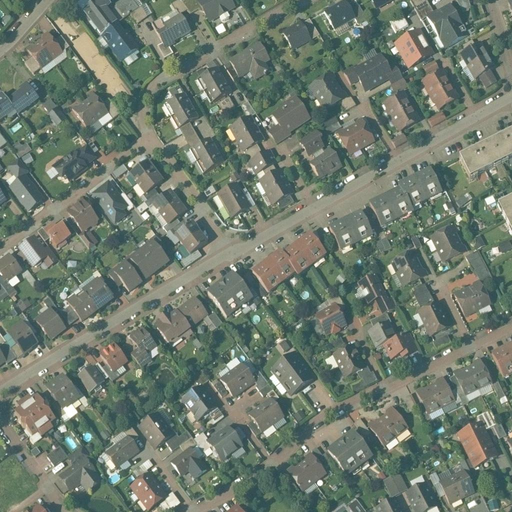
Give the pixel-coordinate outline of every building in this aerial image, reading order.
[(14,11),(5,0),(0,0),(0,2),(9,14),(14,11)] [(100,0),(96,4),(83,13),(102,37),(116,26),(130,16),(138,10),(130,0),(122,0),(115,6),(117,8),(108,15),(104,10),(109,6),(105,0),(100,0)] [(179,0),(171,5),(178,17),(181,15),(187,12),(181,3),(179,0)] [(199,0),(187,0),(181,3),(187,12),(190,16),(199,11),(198,9),(200,8),(197,2),(199,0)] [(199,0),(197,2),(200,8),(209,23),(220,16),(219,15),(224,12),(225,13),(233,9),(228,0),(199,0)] [(409,0),(415,9),(427,2),(431,0),(409,0)] [(458,0),(460,12),(471,11),(469,0),(458,0)] [(350,12),(344,2),(324,14),(335,32),(354,21),(355,20),(350,12)] [(427,2),(415,9),(421,21),(425,19),(426,18),(427,18),(427,19),(434,15),(427,2)] [(427,18),(426,18),(440,42),(442,40),(447,49),(468,37),(450,6),(441,11),(442,13),(439,15),(438,13),(434,15),(427,19),(427,18)] [(138,10),(130,16),(136,25),(146,17),(141,7),(138,10)] [(367,21),(358,7),(350,12),(355,20),(354,21),(358,26),(367,21)] [(178,17),(169,22),(170,25),(164,29),(172,44),(173,44),(190,33),(186,24),(181,15),(178,17)] [(390,23),(395,34),(408,27),(402,17),(390,23)] [(160,21),(151,26),(156,33),(164,29),(160,21)] [(300,24),(283,35),(293,52),(310,42),(308,38),(317,33),(310,21),(301,26),(300,24)] [(116,26),(102,37),(109,47),(124,36),(123,36),(116,26)] [(172,44),(164,29),(156,33),(162,44),(165,49),(168,47),(173,44),(172,44)] [(395,46),(402,58),(425,44),(419,33),(395,46)] [(47,34),(44,37),(43,42),(39,45),(52,62),(62,54),(47,34)] [(124,36),(109,47),(121,62),(138,50),(126,34),(123,36),(124,36)] [(472,41),(461,47),(464,53),(475,47),(472,41)] [(168,47),(165,49),(162,44),(157,47),(164,60),(173,55),(168,47)] [(432,56),(425,44),(402,58),(408,69),(432,56)] [(464,53),(460,55),(468,68),(487,57),(479,44),(475,47),(464,53)] [(39,45),(34,49),(30,48),(26,50),(32,58),(41,70),(52,62),(39,45)] [(260,46),(230,63),(238,78),(239,79),(250,72),(255,81),(268,73),(263,65),(269,62),(260,46)] [(332,56),(324,61),(330,72),(338,67),(332,56)] [(487,57),(468,68),(475,81),(479,78),(490,72),(494,70),(487,57)] [(41,70),(32,58),(25,63),(33,75),(41,70)] [(380,58),(367,65),(378,85),(388,80),(391,78),(388,72),(380,58)] [(435,62),(423,69),(427,76),(439,69),(435,62)] [(238,78),(231,65),(225,68),(233,81),(238,78)] [(354,72),(359,81),(365,93),(378,85),(367,65),(354,72)] [(395,68),(388,72),(391,78),(388,80),(392,87),(397,84),(403,80),(395,68)] [(353,69),(343,75),(350,86),(359,81),(354,72),(353,69)] [(218,70),(197,82),(204,94),(224,82),(218,70)] [(442,72),(424,83),(431,96),(449,86),(445,80),(446,79),(442,72)] [(490,72),(479,78),(482,84),(493,78),(490,72)] [(332,75),(310,89),(317,100),(336,88),(333,84),(334,83),(335,80),(332,75)] [(493,78),(482,84),(486,90),(496,84),(493,78)] [(403,80),(397,84),(401,90),(402,92),(406,87),(403,80)] [(224,82),(204,94),(211,106),(231,94),(224,82)] [(392,87),(390,88),(394,94),(401,90),(397,84),(392,87)] [(27,86),(6,101),(15,113),(18,117),(38,101),(27,86)] [(449,86),(431,96),(439,109),(457,99),(453,92),(449,86)] [(340,93),(339,94),(336,88),(317,100),(325,112),(340,102),(346,99),(347,98),(344,94),(340,93)] [(108,114),(93,95),(90,97),(89,102),(84,105),(97,122),(108,114)] [(185,95),(164,108),(171,119),(192,107),(185,95)] [(403,95),(384,106),(392,119),(409,109),(406,102),(407,102),(403,95)] [(2,96),(0,97),(0,123),(15,113),(6,101),(2,96)] [(229,99),(219,104),(222,110),(232,105),(229,99)] [(351,99),(347,101),(346,99),(340,102),(346,112),(356,107),(351,99)] [(295,100),(281,110),(282,111),(273,118),(279,127),(278,127),(284,136),(287,133),(308,120),(295,100)] [(50,101),(42,107),(49,116),(57,110),(50,101)] [(247,104),(241,108),(247,120),(249,119),(255,116),(247,104)] [(97,122),(84,105),(80,109),(75,108),(72,111),(87,130),(97,122)] [(232,105),(222,110),(225,116),(235,110),(232,105)] [(192,107),(171,119),(177,131),(179,130),(190,124),(199,119),(192,107)] [(409,109),(392,119),(400,132),(418,122),(414,115),(413,115),(409,109)] [(57,110),(49,116),(57,127),(65,121),(57,110)] [(442,114),(428,122),(432,128),(446,121),(442,114)] [(335,118),(323,125),(326,130),(338,124),(335,118)] [(247,120),(231,130),(237,142),(256,131),(249,119),(247,120)] [(373,143),(361,121),(357,123),(356,127),(356,128),(351,130),(362,150),(373,143)] [(190,124),(179,130),(182,136),(193,129),(190,124)] [(338,124),(326,130),(329,136),(341,129),(338,124)] [(278,127),(268,134),(275,145),(289,136),(287,133),(284,136),(278,127)] [(193,129),(182,136),(185,141),(196,134),(193,129)] [(362,150),(351,130),(345,133),(345,132),(341,132),(336,134),(349,157),(362,150)] [(256,131),(237,142),(244,153),(257,146),(263,143),(256,131)] [(511,132),(458,159),(469,181),(511,159),(511,132)] [(196,134),(185,141),(188,146),(199,140),(196,134)] [(315,134),(302,143),(306,149),(303,151),(308,158),(311,156),(321,149),(317,143),(320,141),(315,134)] [(403,136),(391,142),(395,149),(407,142),(403,136)] [(199,140),(188,146),(191,151),(202,145),(199,140)] [(191,151),(189,152),(196,164),(218,152),(211,140),(202,145),(191,151)] [(32,151),(27,144),(22,147),(19,143),(12,147),(20,159),(32,151)] [(98,152),(92,143),(87,147),(94,155),(98,152)] [(257,146),(244,153),(247,159),(259,151),(257,146)] [(87,147),(75,156),(84,168),(96,159),(94,155),(87,147)] [(329,151),(324,154),(321,149),(311,156),(315,162),(310,166),(319,180),(327,175),(328,177),(341,168),(329,151)] [(259,151),(247,159),(250,164),(262,156),(259,151)] [(218,152),(196,164),(203,177),(225,164),(218,152)] [(262,156),(250,164),(247,165),(246,170),(250,171),(253,170),(256,176),(262,172),(273,166),(275,165),(268,153),(262,156)] [(30,154),(23,158),(27,166),(34,162),(30,154)] [(74,154),(56,167),(55,172),(59,176),(64,177),(64,176),(69,182),(86,170),(84,168),(75,156),(74,154)] [(18,160),(8,168),(18,181),(28,173),(18,160)] [(147,162),(130,175),(138,186),(155,173),(147,162)] [(123,166),(111,175),(115,181),(128,172),(123,166)] [(273,166),(262,172),(266,179),(276,173),(273,166)] [(266,179),(260,182),(267,194),(285,183),(279,172),(266,179)] [(400,191),(369,206),(373,214),(380,229),(381,228),(380,226),(389,221),(392,223),(400,219),(401,215),(410,211),(411,213),(412,213),(409,207),(417,203),(421,204),(429,200),(430,197),(438,193),(439,195),(441,195),(430,172),(398,188),(400,191)] [(155,173),(138,186),(145,195),(145,196),(153,190),(162,183),(155,173)] [(36,194),(24,179),(11,189),(28,212),(42,201),(36,193),(36,194)] [(285,183),(267,194),(273,206),(277,204),(290,197),(292,195),(285,183)] [(108,185),(93,197),(111,220),(122,212),(126,209),(126,208),(118,198),(108,185)] [(236,186),(218,196),(224,208),(243,197),(248,195),(248,194),(243,197),(236,186)] [(153,190),(145,196),(145,195),(143,197),(147,202),(157,195),(153,190)] [(161,199),(153,206),(160,216),(178,203),(170,193),(161,199)] [(468,194),(457,201),(460,207),(472,200),(468,194)] [(503,194),(486,199),(488,206),(505,201),(503,194)] [(123,195),(118,198),(126,208),(126,209),(129,213),(134,209),(123,195)] [(147,202),(144,204),(148,210),(153,206),(161,199),(157,195),(147,202)] [(243,197),(224,208),(231,220),(250,209),(243,197)] [(290,197),(277,204),(281,211),(293,204),(290,197)] [(511,198),(496,208),(511,237),(511,198)] [(97,221),(83,203),(68,215),(82,233),(89,227),(92,228),(96,225),(96,222),(97,221)] [(178,203),(160,216),(168,226),(176,220),(185,213),(178,203)] [(144,204),(136,211),(140,216),(148,210),(144,204)] [(369,206),(368,204),(363,206),(368,216),(373,214),(369,206)] [(126,217),(122,212),(111,220),(116,225),(126,217)] [(361,215),(329,230),(340,252),(339,250),(349,245),(352,247),(360,243),(361,239),(370,235),(371,238),(371,237),(361,215)] [(176,220),(168,226),(163,229),(167,235),(171,232),(180,225),(176,220)] [(76,234),(65,221),(60,224),(62,227),(71,238),(76,234)] [(180,225),(171,232),(175,237),(189,226),(185,221),(180,225)] [(189,226),(175,237),(182,247),(199,234),(196,230),(197,230),(192,224),(189,226)] [(62,227),(57,230),(53,225),(44,232),(44,233),(49,240),(56,249),(57,248),(59,250),(67,244),(65,242),(71,238),(62,227)] [(453,228),(430,239),(436,251),(456,242),(453,236),(454,236),(455,232),(453,228)] [(44,232),(42,230),(37,234),(45,244),(49,240),(44,233),(44,232)] [(94,247),(84,234),(79,238),(89,251),(94,247)] [(199,234),(182,247),(190,257),(207,244),(203,238),(202,238),(199,234)] [(309,236),(281,257),(295,274),(297,277),(325,257),(309,236)] [(478,250),(485,247),(480,236),(473,240),(478,250)] [(416,237),(410,240),(416,250),(421,248),(416,237)] [(165,250),(159,241),(156,238),(150,242),(152,245),(153,244),(160,254),(165,250)] [(386,239),(375,244),(380,254),(391,249),(386,239)] [(34,240),(19,250),(33,269),(34,268),(37,268),(41,265),(41,263),(47,258),(43,252),(34,240)] [(456,242),(436,251),(442,264),(465,253),(463,248),(460,247),(459,247),(456,242)] [(160,254),(153,244),(152,245),(142,253),(156,271),(160,268),(161,268),(167,263),(160,254)] [(58,261),(48,249),(43,252),(47,258),(52,266),(58,261)] [(413,251),(391,263),(397,275),(416,266),(413,261),(414,260),(416,256),(413,251)] [(478,252),(465,259),(471,272),(484,266),(478,252)] [(156,271),(142,253),(131,261),(131,262),(138,271),(145,281),(152,276),(151,275),(156,271)] [(279,253),(251,274),(267,295),(295,274),(281,257),(279,253)] [(10,258),(0,265),(0,274),(3,279),(7,283),(21,273),(10,258)] [(138,271),(131,262),(131,261),(129,259),(123,264),(125,266),(126,266),(133,275),(138,271)] [(133,275),(126,266),(125,266),(115,274),(114,274),(122,284),(129,293),(136,288),(135,287),(139,284),(140,285),(133,275)] [(416,266),(397,275),(404,288),(426,276),(424,272),(420,270),(419,271),(416,266)] [(484,266),(471,272),(474,278),(477,276),(487,271),(484,266)] [(487,271),(477,276),(480,282),(490,277),(487,271)] [(115,274),(113,272),(108,276),(110,279),(117,288),(122,284),(114,274),(115,274)] [(227,280),(214,290),(213,290),(210,292),(210,293),(208,295),(226,319),(252,300),(233,276),(231,277),(229,277),(227,279),(227,280)] [(375,278),(359,286),(368,305),(384,297),(375,278)] [(451,288),(466,283),(464,278),(449,284),(451,288)] [(7,283),(3,279),(0,281),(0,285),(7,294),(9,297),(14,293),(7,283)] [(117,288),(110,279),(104,283),(114,297),(120,292),(117,288)] [(99,283),(83,294),(85,297),(86,297),(96,312),(112,300),(99,283)] [(490,306),(478,283),(474,285),(473,289),(468,292),(478,312),(490,306)] [(424,286),(411,292),(415,300),(428,294),(424,286)] [(253,289),(248,292),(256,306),(261,303),(253,289)] [(468,292),(462,295),(462,294),(457,293),(454,295),(465,318),(478,312),(468,292)] [(83,294),(68,305),(69,308),(79,320),(81,323),(96,312),(86,297),(85,297),(83,294)] [(428,294),(415,300),(419,308),(432,301),(428,294)] [(336,295),(327,302),(331,309),(334,308),(338,314),(345,311),(336,295)] [(18,305),(23,313),(32,307),(27,299),(18,305)] [(58,312),(48,299),(43,303),(50,313),(51,312),(53,315),(58,312)] [(392,299),(377,306),(382,317),(386,315),(397,309),(392,299)] [(194,300),(177,313),(177,314),(189,330),(206,316),(194,300)] [(438,304),(418,314),(424,326),(443,317),(440,311),(441,311),(438,304)] [(69,308),(60,315),(69,327),(79,320),(69,308)] [(331,309),(316,318),(326,336),(331,334),(334,334),(338,332),(338,330),(345,326),(338,314),(334,308),(331,309)] [(50,313),(36,323),(50,341),(64,330),(53,315),(51,312),(50,313)] [(177,314),(169,320),(166,316),(165,316),(166,318),(162,321),(161,320),(160,320),(161,323),(158,325),(157,330),(167,343),(172,340),(175,340),(179,337),(186,338),(190,336),(186,331),(189,330),(177,314)] [(222,325),(214,314),(208,319),(216,330),(222,325)] [(382,317),(370,323),(373,329),(377,327),(378,329),(388,324),(389,326),(391,325),(386,315),(382,317)] [(443,317),(424,326),(430,338),(449,329),(446,321),(445,322),(443,317)] [(22,324),(8,335),(16,346),(22,354),(23,353),(36,344),(22,324)] [(379,331),(369,335),(376,349),(384,346),(395,340),(389,326),(388,324),(378,329),(379,331)] [(156,347),(143,331),(130,340),(138,351),(143,357),(146,355),(156,347)] [(395,340),(384,346),(388,355),(391,354),(393,359),(400,355),(402,359),(412,354),(408,347),(414,344),(409,334),(395,340)] [(446,337),(433,343),(437,351),(450,345),(446,337)] [(10,350),(5,344),(0,348),(0,355),(5,362),(4,362),(7,366),(17,359),(10,350)] [(16,346),(10,350),(17,359),(17,360),(24,355),(23,353),(22,354),(16,346)] [(114,346),(100,357),(107,366),(113,373),(115,371),(127,363),(114,346)] [(511,346),(492,356),(503,379),(511,374),(511,346)] [(353,347),(333,357),(339,368),(358,359),(355,354),(356,353),(353,347)] [(147,355),(151,360),(160,354),(156,349),(147,355)] [(143,357),(138,351),(131,356),(141,369),(151,361),(146,355),(143,357)] [(313,381),(294,355),(271,372),(291,397),(313,381)] [(358,359),(339,368),(345,380),(365,370),(361,363),(360,364),(358,359)] [(230,371),(240,365),(237,360),(227,366),(230,371)] [(479,361),(474,364),(473,367),(473,368),(468,371),(478,391),(491,384),(479,361)] [(115,371),(113,373),(107,366),(102,370),(112,383),(120,378),(115,371)] [(250,377),(241,366),(231,374),(243,391),(248,388),(255,384),(250,377)] [(92,367),(87,371),(85,367),(79,372),(81,375),(77,378),(90,396),(94,392),(96,395),(102,391),(100,388),(105,384),(92,367)] [(468,371),(462,374),(462,373),(458,372),(453,374),(454,377),(460,388),(465,397),(478,391),(468,371)] [(209,382),(201,372),(192,379),(200,389),(201,388),(209,382)] [(268,386),(257,372),(250,377),(255,384),(257,387),(255,388),(259,393),(268,386)] [(231,374),(220,382),(233,400),(239,395),(239,394),(243,391),(231,374)] [(460,388),(454,377),(449,380),(455,391),(460,388)] [(71,390),(62,379),(55,385),(70,405),(78,400),(71,390)] [(362,379),(348,387),(352,394),(366,387),(362,379)] [(442,379),(437,382),(436,386),(437,387),(431,390),(441,409),(454,403),(449,393),(442,379)] [(227,395),(219,384),(213,388),(222,399),(227,395)] [(505,398),(498,384),(492,387),(499,401),(505,398)] [(70,405),(55,385),(47,390),(55,402),(63,411),(70,405)] [(85,398),(75,386),(71,390),(78,400),(79,402),(85,398)] [(268,386),(259,393),(263,399),(273,392),(268,386)] [(200,389),(189,397),(189,396),(187,397),(185,398),(184,399),(184,400),(184,401),(182,402),(190,413),(209,399),(201,388),(200,389)] [(465,397),(460,388),(455,391),(461,403),(463,407),(469,404),(465,397)] [(431,390),(426,393),(425,392),(420,391),(416,393),(422,403),(428,416),(441,409),(431,390)] [(461,403),(455,391),(449,393),(454,403),(455,406),(461,403)] [(410,395),(401,400),(408,414),(417,410),(416,406),(410,395)] [(38,398),(32,402),(29,398),(23,403),(46,434),(52,429),(49,425),(55,421),(48,413),(49,410),(47,407),(44,407),(38,398)] [(209,399),(190,413),(198,423),(203,419),(204,419),(205,419),(208,418),(208,416),(217,409),(209,399)] [(270,401),(264,405),(264,406),(260,409),(273,426),(283,419),(270,401)] [(63,411),(55,402),(51,405),(61,419),(66,415),(63,411)] [(46,434),(23,403),(17,407),(20,411),(15,415),(21,424),(21,426),(23,429),(26,430),(32,438),(37,434),(40,438),(46,434)] [(428,416),(422,403),(416,406),(417,410),(424,424),(431,420),(428,416)] [(256,413),(255,412),(249,417),(253,422),(262,434),(273,426),(260,409),(256,413)] [(407,429),(391,409),(386,413),(386,417),(387,417),(382,421),(395,438),(407,429)] [(480,416),(486,430),(496,426),(489,412),(480,416)] [(157,415),(139,429),(147,440),(165,426),(157,415)] [(371,434),(360,420),(354,424),(365,439),(371,434)] [(213,421),(207,426),(210,430),(216,425),(213,421)] [(395,438),(382,421),(377,425),(376,424),(372,424),(368,427),(383,447),(395,438)] [(262,434),(253,422),(247,427),(256,439),(262,434)] [(500,424),(493,428),(499,441),(506,437),(500,424)] [(165,426),(147,440),(155,450),(165,443),(173,437),(173,436),(165,426)] [(480,426),(459,436),(474,468),(495,458),(480,426)] [(139,439),(130,428),(123,434),(127,439),(127,438),(132,444),(139,439)] [(232,434),(228,429),(217,437),(231,456),(242,448),(239,444),(232,434)] [(246,439),(239,429),(232,434),(239,444),(246,439)] [(179,439),(178,439),(179,440),(183,445),(191,439),(187,433),(179,439)] [(173,437),(165,443),(168,448),(179,440),(178,439),(179,439),(175,434),(173,436),(173,437)] [(353,434),(350,435),(349,435),(347,437),(346,439),(334,448),(332,448),(330,450),(330,451),(328,453),(335,463),(346,478),(371,459),(353,434)] [(203,435),(194,442),(197,446),(203,455),(210,449),(207,445),(207,444),(206,442),(207,441),(203,435)] [(207,444),(207,445),(210,449),(213,453),(213,455),(215,458),(217,458),(221,463),(231,456),(217,437),(207,444)] [(120,445),(105,456),(111,463),(116,469),(130,459),(139,453),(132,444),(127,438),(127,439),(119,444),(120,445)] [(183,445),(180,448),(184,454),(189,451),(197,446),(194,442),(191,439),(183,445)] [(179,440),(168,448),(172,453),(180,448),(183,445),(179,440)] [(47,457),(54,468),(67,460),(60,448),(47,457)] [(82,449),(68,460),(74,469),(84,461),(84,462),(89,458),(82,449)] [(316,449),(311,452),(318,462),(323,458),(322,457),(316,449)] [(184,454),(171,464),(181,478),(192,470),(198,478),(205,473),(189,451),(184,454)] [(335,463),(328,453),(322,457),(323,458),(329,467),(335,463)] [(310,456),(306,459),(306,463),(301,467),(314,484),(325,475),(310,456)] [(74,469),(61,478),(70,490),(81,483),(87,491),(99,482),(84,462),(84,461),(74,469)] [(301,467),(296,470),(292,470),(288,473),(302,492),(314,484),(301,467)] [(474,494),(464,474),(452,479),(462,500),(474,494)] [(149,475),(131,489),(140,500),(158,486),(155,482),(154,482),(149,475)] [(462,500),(452,479),(439,485),(449,506),(462,500)] [(299,492),(290,481),(286,485),(294,496),(299,492)] [(425,485),(406,495),(412,507),(431,497),(425,485)] [(158,486),(140,500),(149,511),(166,498),(161,491),(162,491),(158,486)] [(431,497),(412,507),(414,511),(430,511),(437,509),(431,497)] [(400,511),(395,500),(376,510),(376,511),(400,511)]
